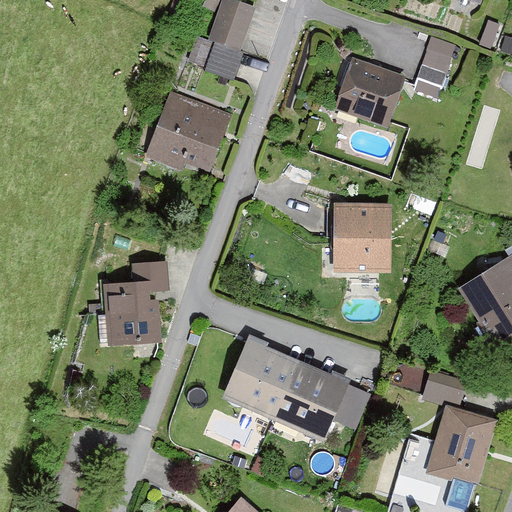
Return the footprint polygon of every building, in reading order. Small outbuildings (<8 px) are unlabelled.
[(255,5),(240,0),(220,0),(208,37),(241,48),(255,5)] [(440,94),(457,43),(431,35),(415,86),(440,94)] [(405,74),(354,56),(336,107),(387,125),(405,74)] [(231,116),(168,95),(148,153),(211,175),(231,116)] [(390,201),(335,201),(334,270),(389,271),(390,201)] [(511,255),(456,286),(488,344),(511,330),(511,255)] [(168,258),(142,260),(143,280),(108,283),(113,343),(152,340),(148,289),(170,287),(168,258)] [(352,380),(249,338),(223,400),(326,442),(352,380)] [(460,401),(462,377),(424,374),(423,399),(460,401)] [(498,416),(444,402),(426,472),(479,486),(498,416)] [(257,511),(241,498),(228,511),(257,511)]
